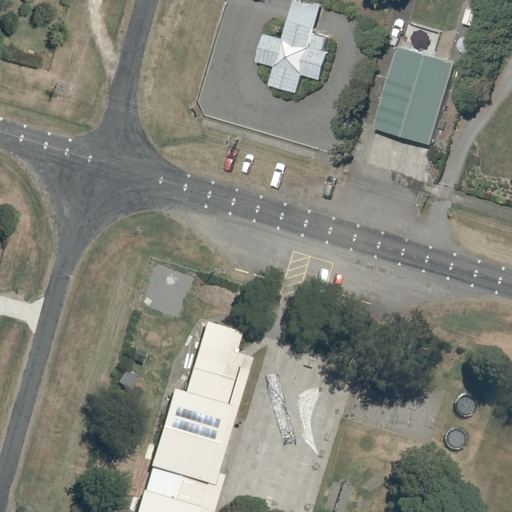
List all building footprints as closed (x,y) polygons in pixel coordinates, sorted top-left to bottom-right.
[(330,14),(298,4),(289,35),(269,29),(256,70),(277,76),(275,84),(307,93),(312,76),(329,82),(342,39),(324,34),(330,14)] [(473,33),(459,31),(457,54),(470,56),(473,33)] [(405,48),(383,126),(441,142),(463,64),(405,48)] [(213,511),(265,334),(193,314),(135,511),(213,511)] [(179,356),(142,345),(130,386),(167,397),(179,356)]
